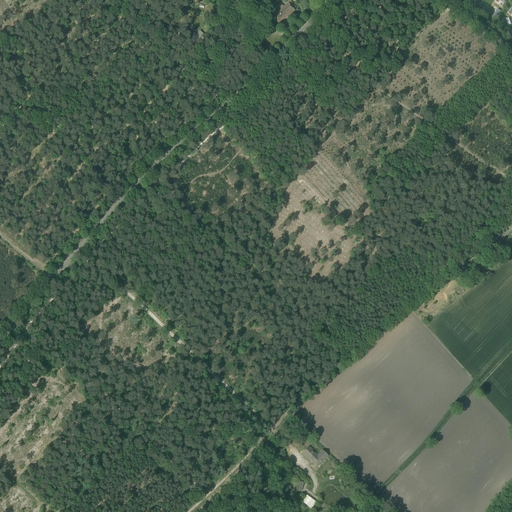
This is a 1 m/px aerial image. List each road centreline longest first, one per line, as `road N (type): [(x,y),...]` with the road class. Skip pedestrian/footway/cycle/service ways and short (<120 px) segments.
road 1 (secondary): [(0,329),(74,243),(266,68),(328,0)]
road 2 (track): [(186,511),(511,208)]
road 3 (track): [(511,81),(348,232)]
road 4 (track): [(118,200),(44,125),(0,29)]
road 5 (track): [(290,313),(146,171)]
road 6 (track): [(203,227),(276,160),(348,232)]
road 7 (track): [(184,347),(74,243)]
road 8 (track): [(346,62),(447,136)]
